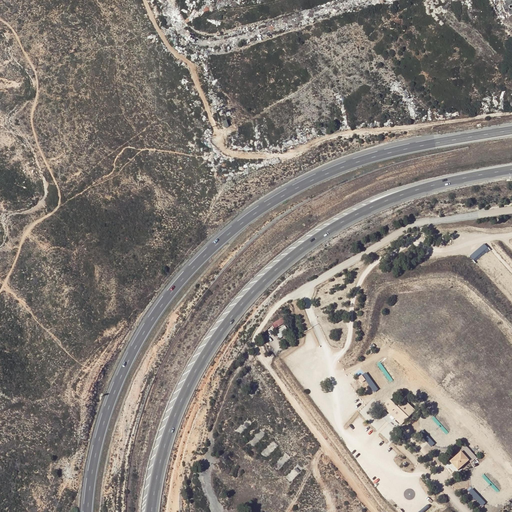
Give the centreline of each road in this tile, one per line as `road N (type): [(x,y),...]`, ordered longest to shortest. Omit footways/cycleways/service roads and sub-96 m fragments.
road 1 (trunk): [(511,129),(329,171),(224,237),(135,345),(106,415),(86,511)]
road 2 (trunk): [(151,511),(189,381),(258,286),(377,204),(511,170)]
road 3 (track): [(141,0),(166,48),(193,75),(221,145),(238,155),(295,150),(346,130),(511,111)]
road 4 (track): [(321,351),(332,357),(344,350),(352,301),(363,273),(378,261),(407,248),(443,249),(511,233)]
road 5 (track): [(327,377),(393,353),(511,477)]
road 6 (unclassified): [(511,210),(409,225),(305,288)]
